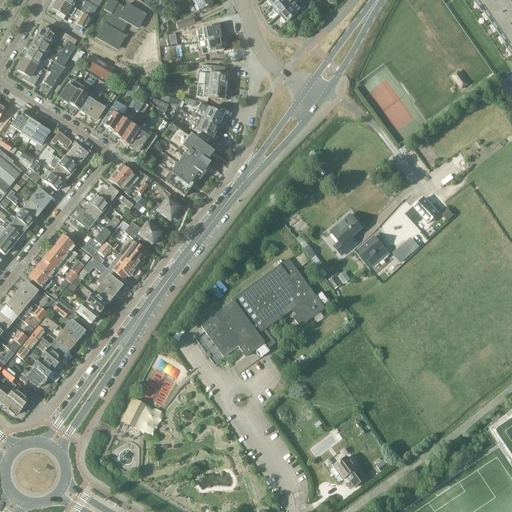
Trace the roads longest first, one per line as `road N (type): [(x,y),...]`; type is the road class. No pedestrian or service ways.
road 1 (tertiary): [(130,332),(314,93)]
road 2 (residential): [(0,83),(105,154),(0,290)]
road 3 (tertiary): [(130,332),(41,443)]
road 4 (tertiary): [(60,455),(130,332)]
road 5 (residential): [(314,93),(264,54),(242,0)]
